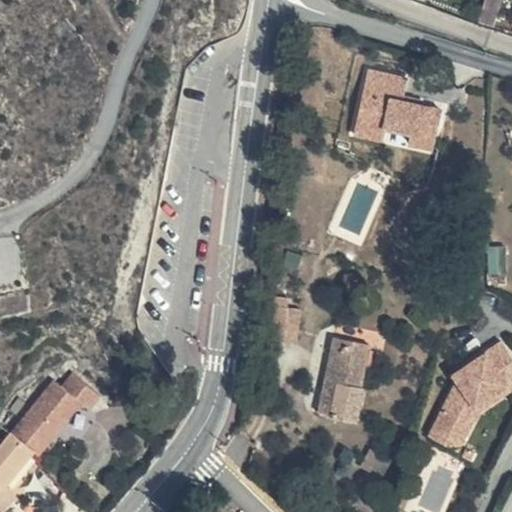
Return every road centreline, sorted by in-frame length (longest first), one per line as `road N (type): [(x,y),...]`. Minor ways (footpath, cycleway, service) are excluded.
road 1 (secondary): [(187,451),(211,418),(219,385),(267,0)]
road 2 (residential): [(0,217),(76,171),(98,139),(149,0)]
road 3 (residential): [(293,0),(511,69)]
